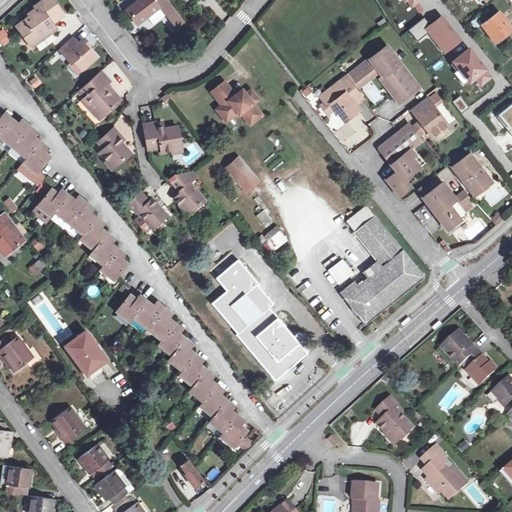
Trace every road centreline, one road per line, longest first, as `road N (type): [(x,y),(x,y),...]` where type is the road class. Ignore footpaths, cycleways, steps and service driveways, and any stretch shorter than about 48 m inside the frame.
road 1 (residential): [(3,76),(287,447)]
road 2 (secondary): [(287,447),(462,288)]
road 3 (residential): [(384,124),(360,164),(462,288)]
road 4 (residential): [(287,447),(383,458),(400,486),(397,511)]
road 5 (unknown): [(235,235),(325,352)]
road 6 (residential): [(0,397),(86,511)]
road 7 (residential): [(154,72),(202,65),(260,0)]
road 8 (residential): [(154,72),(135,112),(144,162),(158,182)]
